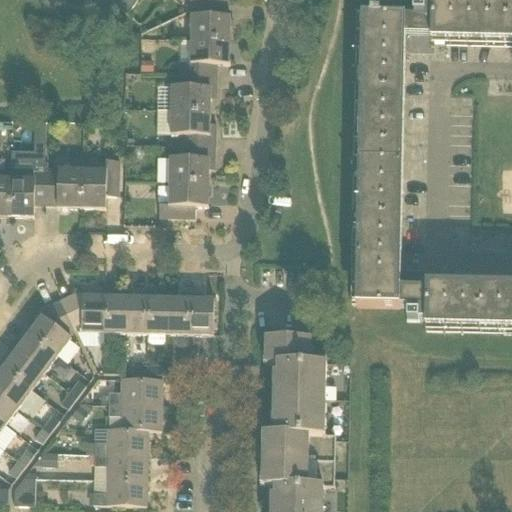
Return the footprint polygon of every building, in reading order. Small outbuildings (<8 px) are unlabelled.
[(111,0),(109,3),(128,17),(135,8),(124,0),(111,0)] [(190,0),(194,2),(187,10),(193,14),(221,0),(190,0)] [(192,43),(230,44),(231,20),(229,20),(229,0),(221,0),(193,14),(192,43)] [(511,3),(432,1),(432,8),(433,8),(432,45),(511,46),(511,3)] [(415,17),(415,20),(406,20),(406,53),(426,54),(432,48),(432,45),(433,8),(432,8),(414,8),(414,17),(415,17)] [(357,310),(377,310),(400,311),(401,279),(406,53),(406,20),(363,19),(357,310)] [(181,43),(181,67),(181,79),(217,80),(218,68),(230,69),(230,44),(192,43),(181,43)] [(142,75),(154,75),(154,64),(142,64),(142,75)] [(211,117),(211,105),(217,105),(217,80),(181,79),(180,91),(172,91),(172,115),(211,117)] [(170,113),(170,91),(162,91),(162,113),(170,113)] [(210,128),(211,117),(172,115),(171,140),(179,140),(179,150),(216,151),(216,128),(210,128)] [(35,144),(46,144),(46,127),(35,126),(35,144)] [(170,186),(209,187),(209,174),(216,174),(216,151),(179,150),(179,162),(159,162),(158,186),(170,186)] [(13,155),(13,172),(33,173),(33,155),(13,155)] [(107,201),(119,201),(120,166),(106,166),(106,175),(84,175),(82,212),(107,213),(107,201)] [(35,167),(35,173),(12,173),(12,183),(11,221),(35,221),(35,209),(47,209),(48,174),(48,167),(35,167)] [(82,212),(84,175),(48,174),(47,209),(58,210),(58,212),(82,212)] [(0,220),(11,221),(12,183),(0,182),(0,220)] [(196,211),(209,211),(209,187),(170,186),(170,210),(160,210),(160,222),(168,222),(196,223),(196,211)] [(400,311),(409,311),(409,315),(408,315),(408,324),(425,324),(427,324),(427,287),(427,285),(422,279),(401,279),(400,311)] [(425,332),(511,333),(511,288),(427,287),(427,324),(425,324),(425,332)] [(81,295),(63,304),(61,305),(75,335),(82,332),(82,337),(105,337),(106,295),(96,294),(96,300),(84,300),(81,295)] [(105,337),(127,338),(128,301),(116,301),(116,295),(106,295),(105,337)] [(127,338),(149,338),(150,296),(139,295),(139,301),(128,301),(127,338)] [(150,296),(149,338),(148,350),(165,350),(166,339),(170,339),(171,302),(159,302),(160,296),(150,296)] [(170,339),(192,339),(193,297),(182,296),(182,302),(171,302),(170,339)] [(192,339),(214,340),(215,303),(203,303),(203,297),(193,297),(192,339)] [(36,330),(31,326),(25,334),(58,359),(71,342),(67,339),(75,335),(61,305),(40,315),(43,320),(36,330)] [(23,346),(16,355),(45,377),(58,359),(25,334),(19,342),(23,346)] [(276,368),(276,381),(275,403),(326,404),(327,358),(312,358),(312,342),(267,341),(266,368),(276,368)] [(5,361),(0,367),(0,369),(32,394),(45,377),(16,355),(10,364),(5,361)] [(41,403),(31,395),(32,394),(0,369),(0,396),(19,411),(29,419),(41,403)] [(103,370),(103,379),(119,379),(119,370),(103,370)] [(148,380),(148,371),(147,371),(138,371),(132,371),(132,379),(148,380)] [(148,371),(148,380),(162,380),(162,371),(148,371)] [(176,380),(191,380),(191,371),(176,371),(176,380)] [(191,371),(191,380),(206,380),(206,371),(191,371)] [(163,410),(163,384),(122,383),(122,398),(109,397),(109,399),(109,408),(109,409),(163,410)] [(70,398),(77,404),(86,392),(79,386),(70,398)] [(0,423),(6,428),(19,411),(0,396),(0,423)] [(77,404),(70,398),(61,409),(68,415),(77,404)] [(265,438),(264,455),(264,464),(335,466),(336,440),(325,439),(326,404),(275,403),(274,438),(265,438)] [(72,420),(82,427),(93,413),(87,408),(82,408),(81,410),(80,409),(72,420)] [(163,410),(109,409),(109,421),(122,422),(121,434),(149,435),(162,436),(163,410)] [(9,426),(18,436),(30,426),(21,416),(9,426)] [(45,431),(52,436),(59,426),(52,421),(45,431)] [(52,436),(45,431),(44,431),(39,427),(34,435),(39,439),(35,444),(42,449),(52,436)] [(149,461),(149,435),(121,434),(108,433),(108,448),(87,447),(86,459),(95,459),(149,461)] [(17,466),(24,471),(33,460),(26,454),(17,466)] [(42,456),(42,470),(58,471),(59,457),(42,456)] [(148,486),(149,461),(95,459),(95,471),(107,471),(107,484),(148,486)] [(273,491),(273,503),(272,511),(323,511),(324,491),(335,491),(335,466),(264,464),(264,491),(273,491)] [(24,471),(17,466),(9,477),(16,483),(24,471)] [(15,494),(15,510),(36,510),(36,483),(24,483),(15,494)] [(148,511),(148,486),(107,484),(106,498),(94,498),(94,510),(148,511)] [(0,508),(9,508),(9,493),(1,493),(0,508)]
